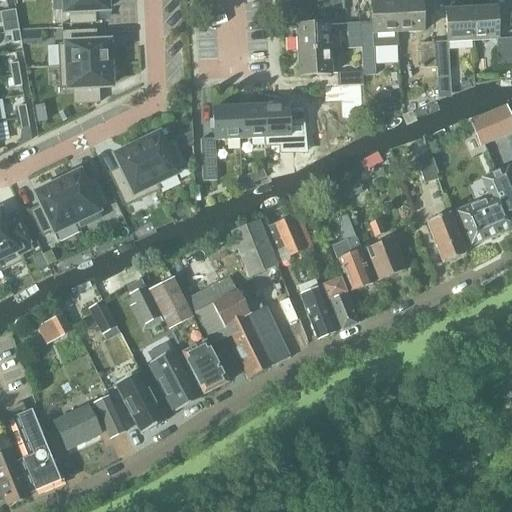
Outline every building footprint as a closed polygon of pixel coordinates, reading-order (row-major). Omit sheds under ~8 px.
[(107,11),(106,0),(64,0),(65,13),(66,25),(70,25),(91,24),(90,12),(107,11)] [(396,2),(398,36),(423,35),(421,1),(396,2)] [(398,36),(396,2),(371,3),(372,25),(346,27),(347,52),(360,51),(362,74),(335,75),(336,89),(362,87),(362,78),(374,77),(372,37),(398,36)] [(9,12),(0,13),(4,34),(11,33),(19,31),(15,11),(9,12)] [(470,12),(472,44),(496,43),(497,67),(511,66),(511,41),(496,42),(495,11),(470,12)] [(446,45),(472,44),(470,12),(445,13),(446,45)] [(296,54),(328,53),(327,28),(295,29),(296,54)] [(19,31),(11,33),(13,44),(14,44),(21,43),(19,31)] [(63,45),(59,45),(59,68),(110,65),(110,63),(109,63),(108,43),(96,44),(95,32),(62,33),(63,45)] [(422,79),(436,78),(436,69),(435,50),(435,45),(420,46),(422,79)] [(436,69),(436,78),(436,80),(448,80),(447,50),(435,50),(436,69)] [(328,53),(296,54),(297,80),(329,78),(328,53)] [(20,75),(18,65),(8,67),(10,77),(20,75)] [(110,65),(59,68),(60,89),(73,89),(74,105),(99,104),(98,88),(110,87),(109,67),(110,67),(110,65)] [(21,85),(20,75),(10,77),(12,87),(21,85)] [(48,122),(44,105),(35,107),(38,124),(48,122)] [(301,105),(263,107),(264,139),(289,138),(289,144),(302,143),(303,143),(301,105)] [(263,107),(238,108),(239,140),(264,139),(263,107)] [(27,118),(25,108),(16,110),(17,120),(27,118)] [(238,108),(214,109),(215,142),(239,140),(238,108)] [(511,143),(511,121),(509,115),(473,133),(484,156),(511,143)] [(29,128),(27,118),(17,120),(19,129),(29,128)] [(175,141),(179,150),(192,144),(192,133),(175,141)] [(150,138),(137,145),(155,183),(176,174),(176,173),(187,167),(179,150),(175,141),(163,147),(158,136),(151,139),(150,138)] [(215,140),(201,140),(203,182),(217,182),(215,140)] [(435,170),(430,155),(425,140),(412,144),(425,185),(439,180),(435,170)] [(120,167),(109,173),(125,207),(159,191),(155,183),(137,145),(122,152),(123,152),(115,156),(120,167)] [(492,202),(457,216),(470,249),(511,231),(511,176),(510,172),(497,177),(484,183),(492,202)] [(243,190),(256,185),(265,182),(262,173),(240,181),(243,190)] [(71,177),(57,184),(74,223),(78,230),(100,219),(97,211),(108,206),(96,180),(84,185),(79,174),(71,178),(71,177)] [(345,201),(364,195),(359,181),(340,187),(345,201)] [(41,206),(29,212),(42,238),(53,232),(54,233),(74,223),(57,184),(43,191),(36,195),(41,206)] [(0,268),(1,271),(23,261),(21,257),(32,251),(17,218),(5,223),(0,213),(0,268)] [(443,264),(465,256),(449,214),(427,223),(443,264)] [(343,243),(332,247),(337,260),(350,293),(373,284),(361,251),(347,216),(335,221),(343,243)] [(304,252),(290,218),(276,225),(262,230),(259,222),(231,233),(251,279),(277,268),(272,256),(286,250),(289,258),(304,252)] [(374,239),(385,234),(380,221),(369,226),(374,239)] [(405,271),(393,240),(370,248),(369,245),(363,247),(365,253),(367,252),(379,282),(405,271)] [(203,396),(226,385),(172,278),(151,289),(182,354),(203,396)] [(193,317),(195,315),(211,347),(228,339),(249,381),(290,359),(266,308),(250,316),(237,292),(236,292),(230,278),(185,301),(193,317)] [(340,280),(323,287),(329,301),(341,332),(359,325),(358,325),(346,295),(340,280)] [(156,310),(142,282),(128,289),(142,317),(156,310)] [(318,342),(336,334),(318,291),(300,298),(318,342)] [(102,336),(117,328),(104,302),(88,311),(102,336)] [(87,355),(60,305),(46,313),(62,340),(69,336),(82,358),(87,355)] [(174,412),(200,398),(174,349),(147,364),(174,412)] [(164,420),(140,374),(114,387),(139,434),(164,420)] [(97,410),(90,413),(87,406),(54,422),(68,451),(101,435),(98,430),(105,426),(112,439),(127,432),(110,400),(96,407),(97,410)] [(32,494),(65,481),(36,409),(12,419),(27,456),(18,460),(32,494)] [(29,498),(16,466),(11,452),(0,456),(0,496),(3,495),(8,506),(29,498)]
